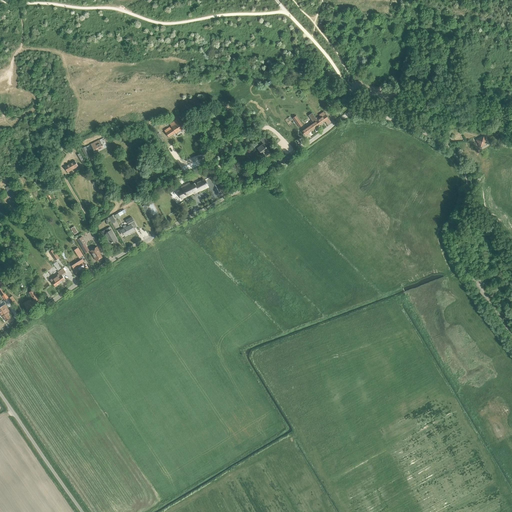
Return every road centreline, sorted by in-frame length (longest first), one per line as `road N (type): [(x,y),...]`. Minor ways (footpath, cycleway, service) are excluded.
road 1 (unclassified): [(0,338),(354,112)]
road 2 (unclassified): [(511,331),(458,256),(453,240),(467,190),(459,162),(411,126),(354,112)]
road 3 (unclassified): [(81,511),(0,392)]
